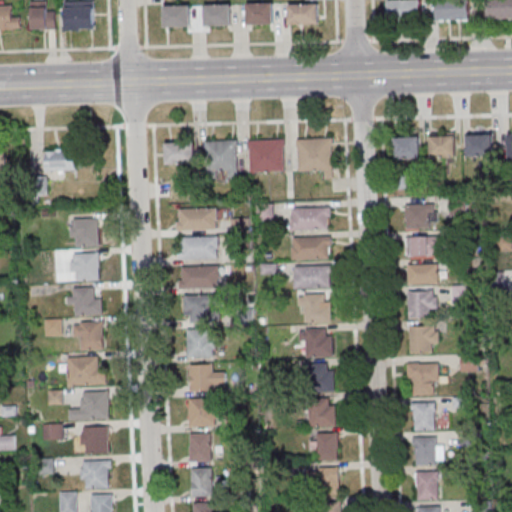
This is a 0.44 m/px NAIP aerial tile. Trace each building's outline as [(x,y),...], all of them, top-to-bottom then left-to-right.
[(422,19),(422,0),(389,0),(389,19),(422,19)] [(438,21),(472,20),(471,0),(460,0),(437,0),(438,21)] [(511,0),(488,0),(489,20),(511,20),(511,0)] [(48,9),(48,1),(32,1),(32,29),(57,29),(57,9),(48,9)] [(95,1),(66,1),(66,30),(95,30),(95,1)] [(0,4),(0,29),(21,29),(21,16),(13,16),(13,5),(0,4)] [(247,5),(273,4),(274,26),(247,27),(247,5)] [(288,5),(318,4),(318,25),(289,26),(288,5)] [(164,7),(190,6),(191,28),(164,29),(164,7)] [(204,6),(231,6),(231,28),(205,28),(204,6)] [(468,134),(468,155),(493,155),(493,134),(468,134)] [(457,157),(457,135),(431,135),(431,157),(457,157)] [(395,159),(421,159),(421,137),(395,137),(395,159)] [(334,177),(334,138),(299,138),(299,170),(326,170),(326,177),(334,177)] [(206,141),(206,176),(238,176),(238,141),(206,141)] [(285,141),(251,141),(251,172),(285,172),(285,141)] [(166,142),(166,163),(196,163),(196,142),(166,142)] [(46,171),(76,171),(76,150),(46,150),(46,171)] [(449,198),(466,197),(466,214),(449,214),(449,198)] [(406,229),(435,229),(435,205),(406,205),(406,229)] [(258,221),(274,220),(274,206),(258,206),(258,221)] [(215,230),(176,231),(176,222),(180,222),(179,210),(216,208),(217,221),(215,221),(215,230)] [(291,209),(330,208),(331,217),(327,217),(327,230),(290,231),(290,218),(292,218),(291,209)] [(100,245),(100,218),(73,218),(73,245),(100,245)] [(496,236),(511,236),(511,252),(496,252),(496,236)] [(217,258),(178,259),(178,250),(181,250),(181,238),(218,237),(218,249),(217,249),(217,258)] [(293,238),(332,237),(332,246),(328,247),(329,259),(292,260),(291,247),(293,247),(293,238)] [(410,258),(441,258),(441,237),(410,237),(410,258)] [(101,280),(101,253),(72,253),(72,271),(76,271),(76,280),(101,280)] [(408,265),(408,285),(440,285),(440,265),(408,265)] [(218,288),(179,289),(179,280),(182,280),(182,268),(219,266),(219,279),(218,279),(218,288)] [(294,267),(333,266),(333,275),(330,275),(330,288),(293,289),(293,276),(294,276),(294,267)] [(487,273),(504,272),(504,289),(488,289),(487,273)] [(452,286),(468,286),(469,302),(452,302),(452,286)] [(103,314),(103,295),(95,295),(95,287),(70,287),(70,307),(75,307),(75,314),(103,314)] [(437,291),(410,291),(410,318),(437,318),(437,291)] [(184,296),(220,295),(220,306),(210,306),(210,312),(220,312),(220,320),(210,321),(210,323),(191,323),(191,316),(185,316),(184,296)] [(304,295),(324,295),(324,302),(330,302),(331,323),(305,323),(304,295)] [(62,335),(62,318),(46,318),(46,335),(62,335)] [(104,321),(76,321),(76,340),(82,340),(82,349),(104,349),(104,321)] [(437,327),(411,327),(411,353),(437,353),(437,327)] [(187,329),(215,329),(216,350),(213,350),(213,358),(187,358),(187,329)] [(306,330),(325,329),(326,337),(332,337),(332,357),(307,358),(306,330)] [(68,385),(108,383),(107,364),(100,365),(99,355),(67,356),(68,385)] [(461,355),(478,355),(478,371),(461,372),(461,355)] [(190,365),(213,364),(213,373),(225,373),(225,385),(215,385),(215,392),(191,393),(190,365)] [(307,364),(327,364),(327,372),(333,371),(334,392),(308,392),(307,364)] [(411,365),(411,396),(438,396),(438,365),(411,365)] [(50,404),(64,404),(64,390),(50,390),(50,404)] [(70,408),(70,419),(110,419),(110,391),(82,391),(82,408),(70,408)] [(189,400),(209,399),(210,427),(190,427),(189,400)] [(309,399),(329,399),(330,427),(310,427),(309,399)] [(416,403),(416,430),(436,430),(436,403),(416,403)] [(64,439),(64,424),(45,424),(45,439),(64,439)] [(110,426),(82,426),(82,435),(76,435),(76,452),(110,452),(110,426)] [(462,430),(479,430),(480,446),(463,447),(462,430)] [(317,434),(337,433),(338,461),(318,461),(317,434)] [(191,434),(210,434),(211,461),(191,462),(191,434)] [(0,451),(15,451),(15,437),(0,437),(0,451)] [(438,437),(416,437),(416,466),(438,466),(438,437)] [(112,460),(83,460),(83,487),(112,487),(112,460)] [(319,468),(338,467),(339,495),(320,496),(319,468)] [(192,468),(211,468),(212,496),(193,496),(192,468)] [(440,472),(418,472),(418,499),(440,499),(440,472)] [(62,492),(61,511),(77,511),(78,492),(62,492)] [(113,511),(114,494),(92,494),(92,511),(113,511)] [(193,511),(193,503),(213,502),(213,511),(193,511)] [(321,511),(321,503),(340,502),(340,511),(321,511)] [(472,511),(472,502),(489,502),(489,511),(472,511)]
